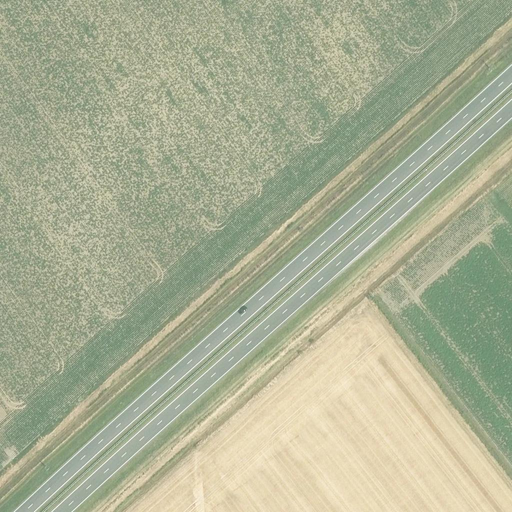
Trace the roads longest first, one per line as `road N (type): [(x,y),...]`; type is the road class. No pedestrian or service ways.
road 1 (trunk): [(511,73),(25,511)]
road 2 (trunk): [(62,511),(511,107)]
